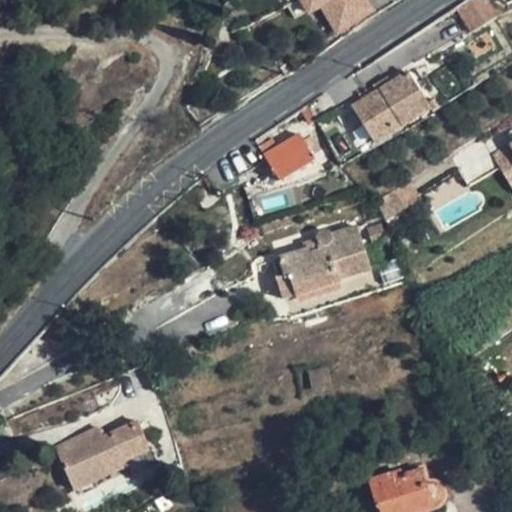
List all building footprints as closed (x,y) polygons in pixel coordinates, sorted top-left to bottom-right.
[(163,14),(156,0),(136,0),(143,21),(163,14)] [(375,10),(368,0),(334,0),(323,7),(338,34),(375,10)] [(469,33),(496,16),(486,0),(462,0),(451,6),(469,33)] [(378,90),(352,105),(373,140),(430,106),(409,72),(392,82),(378,90)] [(374,83),(378,90),(392,82),(388,75),(374,83)] [(303,140),(299,134),(265,155),(280,181),(315,159),(312,154),(320,149),(311,135),(303,140)] [(511,150),(509,145),(489,158),(510,194),(511,192),(511,150)] [(434,216),(428,220),(439,239),(445,235),(434,216)] [(428,220),(413,228),(424,248),(439,239),(428,220)] [(384,231),(381,224),(369,228),(375,245),(390,239),(386,230),(384,231)] [(371,268),(358,225),(331,233),(329,231),(327,230),(326,230),(324,230),(323,231),(322,231),(321,232),(320,232),(319,233),(318,234),(318,236),(317,239),(320,248),(310,251),(309,247),(273,259),(285,299),(327,285),(328,287),(341,283),(339,278),(371,268)] [(320,248),(317,239),(307,242),(309,247),(310,251),(320,248)] [(149,448),(139,423),(94,443),(90,433),(56,449),(74,491),(129,465),(126,457),(149,448)] [(427,483),(424,469),(402,475),(400,472),(369,481),(377,506),(380,505),(382,511),(416,511),(434,507),(436,505),(441,502),(443,499),(444,495),(443,490),(439,485),(436,484),(432,483),(428,485),(427,483)]
